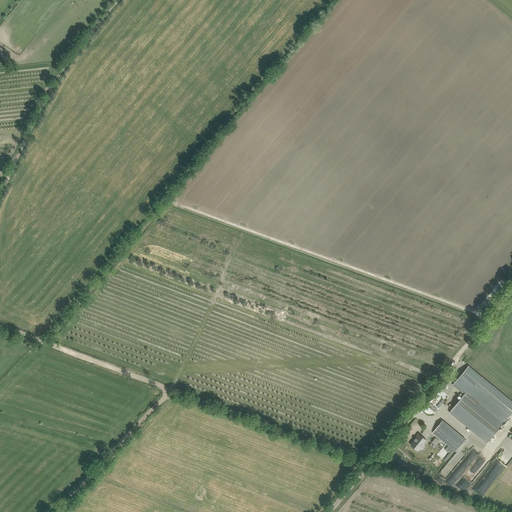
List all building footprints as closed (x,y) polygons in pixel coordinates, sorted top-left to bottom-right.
[(504,422),(511,413),(511,402),(480,375),(467,391),(449,412),(453,415),(487,443),(504,422)] [(430,417),(434,413),(428,407),(424,410),(430,417)] [(466,439),(447,423),(443,420),(433,432),(456,451),(466,439)] [(426,440),(423,437),(419,433),(416,437),(414,440),(411,445),(415,448),(418,451),(424,444),(424,443),(426,440)] [(448,466),(451,470),(460,462),(456,458),(448,466)] [(458,469),(449,479),(453,483),(462,473),(458,469)]
